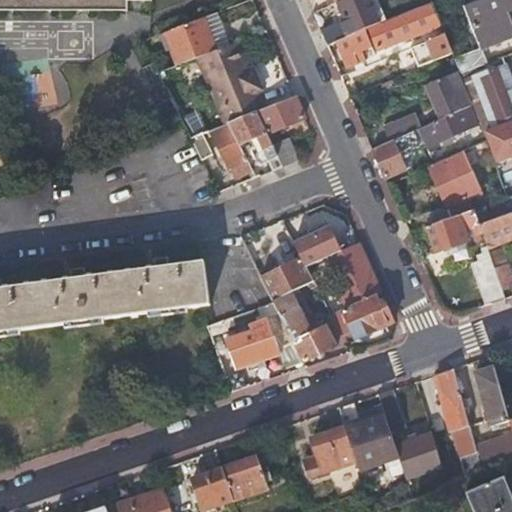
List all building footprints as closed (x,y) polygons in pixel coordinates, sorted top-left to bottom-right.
[(150,0),(0,0),(0,11),(127,12),(126,2),(151,2),(150,0)] [(326,0),(330,9),(332,8),(352,0),(326,0)] [(415,0),(420,10),(433,4),(430,0),(352,0),(332,8),(335,15),(349,10),(353,22),(408,0),(415,0)] [(511,23),(509,16),(511,14),(511,0),(486,0),(470,6),(465,8),(481,55),(511,43),(511,23)] [(445,38),(438,19),(433,4),(420,10),(432,43),(445,38)] [(417,36),(409,14),(369,30),(378,53),(417,36)] [(227,48),(214,15),(201,20),(215,53),(227,48)] [(215,53),(201,20),(164,35),(177,67),(195,60),(215,53)] [(240,43),(259,36),(254,24),(235,31),(240,43)] [(365,32),(335,43),(337,49),(345,70),(356,65),(353,56),(371,48),(365,32)] [(453,56),(445,38),(432,43),(429,44),(437,63),(453,56)] [(252,70),(240,43),(233,46),(245,73),(252,70)] [(233,46),(227,48),(215,53),(195,60),(226,128),(229,126),(257,115),(265,111),(257,94),(262,92),(252,70),(245,73),(233,46)] [(511,89),(511,88),(501,60),(469,73),(461,76),(473,108),(480,126),(482,134),(511,123),(511,89)] [(461,76),(469,73),(467,66),(458,69),(461,76)] [(448,119),(472,109),(456,76),(434,86),(444,105),(437,108),(443,121),(448,119)] [(164,84),(146,87),(150,110),(168,106),(164,84)] [(444,105),(434,86),(433,86),(426,89),(437,108),(444,105)] [(303,118),(295,99),(265,111),(257,115),(266,135),(303,118)] [(189,101),(173,107),(184,130),(190,142),(203,137),(205,136),(189,101)] [(480,126),(472,109),(448,119),(443,121),(439,123),(421,131),(411,136),(405,138),(412,154),(428,147),(429,149),(443,143),(445,147),(456,142),(453,138),(480,126)] [(257,115),(229,126),(238,144),(257,136),(268,159),(276,156),(266,135),(257,115)] [(398,141),(405,138),(411,136),(421,131),(415,118),(385,130),(392,144),(398,141)] [(511,124),(486,134),(497,165),(511,158),(511,124)] [(229,126),(226,128),(211,134),(229,171),(232,170),(238,180),(252,172),(238,144),(229,126)] [(203,137),(190,142),(203,166),(214,160),(203,137)] [(283,169),(298,162),(287,139),(273,145),(283,169)] [(410,169),(398,141),(392,144),(374,152),(380,166),(387,181),(407,172),(406,171),(410,169)] [(481,194),(464,152),(430,167),(447,207),(424,216),(428,230),(473,213),(468,201),(481,194)] [(511,161),(505,162),(505,166),(499,166),(501,181),(511,179),(511,161)] [(299,164),(298,162),(283,169),(284,170),(299,164)] [(503,187),(503,186),(486,192),(489,201),(485,203),(487,209),(508,201),(503,187)] [(487,209),(475,213),(478,221),(511,208),(511,199),(508,201),(487,209)] [(475,213),(473,213),(428,230),(427,230),(435,252),(447,249),(450,256),(486,244),(481,228),(478,221),(475,213)] [(481,228),(486,244),(498,276),(503,291),(511,287),(511,275),(502,246),(511,241),(511,216),(511,215),(481,228)] [(298,255),(301,261),(305,269),(325,260),(346,251),(338,235),(298,255)] [(368,264),(359,245),(346,251),(325,260),(347,312),(377,298),(382,296),(368,264)] [(156,272),(170,270),(168,260),(155,262),(156,272)] [(261,282),(272,304),(289,296),(313,284),(305,269),(301,261),(261,282)] [(205,265),(170,270),(156,272),(86,281),(72,283),(3,292),(0,292),(0,335),(209,307),(205,265)] [(72,283),(86,281),(84,271),(70,272),(72,283)] [(483,281),(491,305),(506,299),(503,291),(498,276),(483,281)] [(294,347),(304,366),(337,349),(326,330),(310,338),(289,296),(272,304),(294,347)] [(345,347),(394,325),(387,308),(382,310),(377,298),(347,312),(331,319),(345,347)] [(272,304),(257,310),(263,326),(224,339),(237,373),(280,358),(279,352),(294,347),(272,304)] [(283,372),(304,366),(294,347),(279,352),(280,358),(283,372)] [(510,423),(510,421),(495,368),(476,375),(491,428),(510,423)] [(461,458),(477,454),(476,450),(455,371),(436,377),(451,433),(454,433),(461,458)] [(393,392),(379,396),(385,416),(391,434),(405,430),(393,392)] [(357,463),(360,471),(400,460),(396,449),(391,434),(385,416),(361,424),(354,404),(339,409),(346,429),(357,463)] [(312,479),(357,463),(346,429),(312,440),(319,461),(307,465),(312,479)] [(400,460),(406,482),(443,468),(433,435),(396,449),(400,460)] [(477,454),(483,475),(511,464),(511,438),(476,450),(477,454)] [(223,471),(234,504),(269,491),(258,459),(223,471)] [(202,511),(208,511),(234,504),(223,471),(192,482),(202,511)] [(511,511),(511,497),(505,480),(467,496),(473,511),(511,511)] [(120,511),(171,511),(165,492),(119,508),(120,511)]
